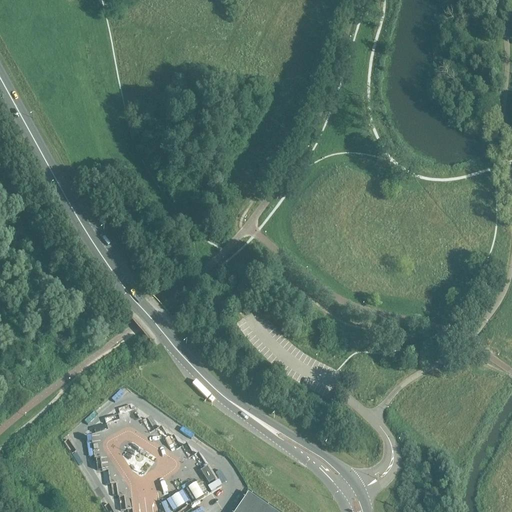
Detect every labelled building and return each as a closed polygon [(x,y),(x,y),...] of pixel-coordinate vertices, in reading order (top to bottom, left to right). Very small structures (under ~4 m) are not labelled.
[(214,481),(207,469),(200,473),(208,485),(214,481)] [(205,493),(199,483),(195,485),(201,496),(205,493)] [(221,488),(218,483),(208,489),(210,494),(221,488)] [(168,501),(174,511),(189,501),(182,492),(168,501)] [(263,511),(244,499),(235,511),(263,511)]
